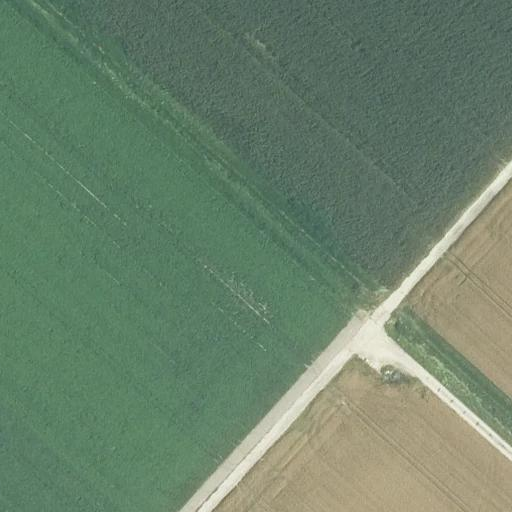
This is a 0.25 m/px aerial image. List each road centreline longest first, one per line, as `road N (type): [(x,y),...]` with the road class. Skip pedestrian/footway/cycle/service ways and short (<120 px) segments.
road 1 (track): [(207,511),(511,172)]
road 2 (track): [(368,332),(511,459)]
